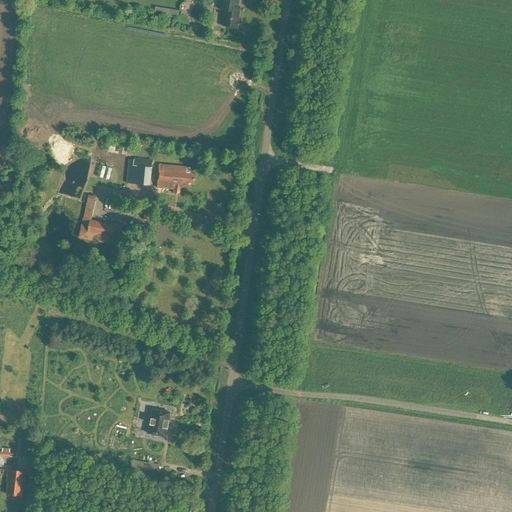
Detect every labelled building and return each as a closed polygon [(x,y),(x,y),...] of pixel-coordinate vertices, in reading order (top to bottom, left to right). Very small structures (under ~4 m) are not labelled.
[(221,0),(219,10),(225,11),(222,27),(236,29),(240,7),(238,7),(239,0),(221,0)] [(179,16),(180,11),(155,7),(154,12),(179,16)] [(120,146),(119,153),(127,155),(128,147),(120,146)] [(152,162),(142,161),(133,160),(133,162),(129,162),(127,184),(149,186),(152,162)] [(111,178),(113,166),(100,165),(99,177),(111,178)] [(192,176),(192,170),(160,167),(158,189),(174,190),(174,194),(181,195),(181,191),(190,191),(191,186),(195,186),(196,176),(192,176)] [(91,221),(88,232),(113,238),(115,226),(91,221)] [(148,434),(166,437),(167,429),(169,421),(170,413),(153,410),(148,434)] [(35,457),(37,436),(24,435),(22,456),(35,457)] [(17,453),(10,453),(10,449),(2,448),(2,452),(0,452),(0,456),(17,458),(17,453)] [(156,478),(159,466),(131,461),(130,473),(156,478)] [(24,485),(25,473),(9,471),(7,484),(8,484),(6,495),(21,497),(23,485),(24,485)]
